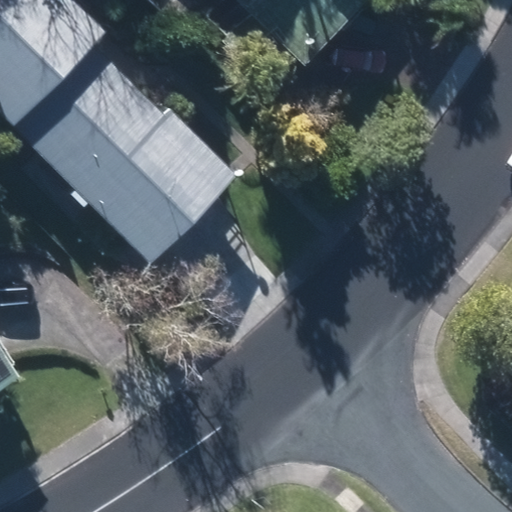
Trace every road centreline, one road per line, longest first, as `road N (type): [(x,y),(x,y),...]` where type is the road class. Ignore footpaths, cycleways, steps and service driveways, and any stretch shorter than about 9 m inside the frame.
road 1 (residential): [(511,110),(475,173),(308,382)]
road 2 (residential): [(308,382),(204,463),(111,511)]
road 3 (residential): [(451,511),(308,382)]
